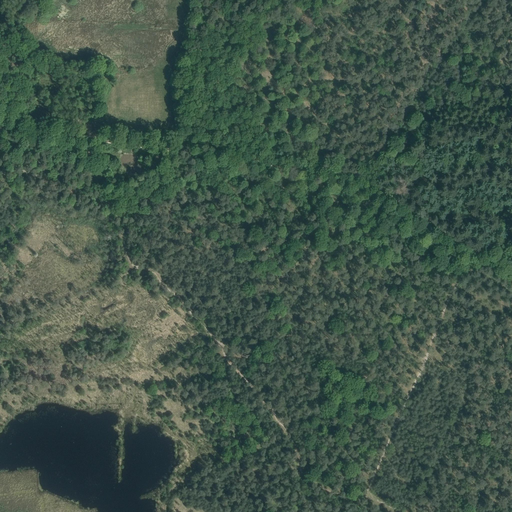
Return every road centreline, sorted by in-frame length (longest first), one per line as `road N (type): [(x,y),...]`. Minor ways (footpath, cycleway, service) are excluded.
road 1 (track): [(0,121),(358,168),(438,214),(476,251)]
road 2 (track): [(373,174),(403,112),(481,0)]
